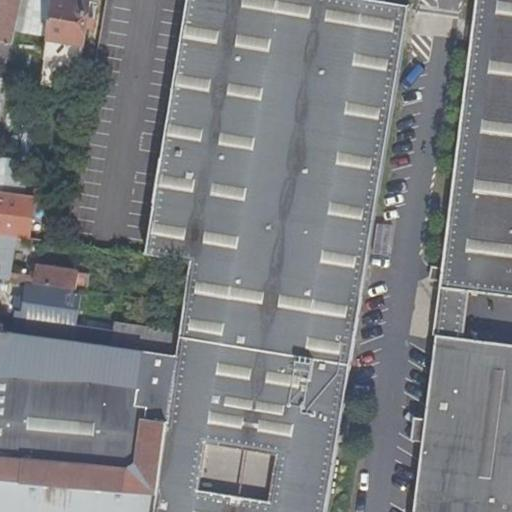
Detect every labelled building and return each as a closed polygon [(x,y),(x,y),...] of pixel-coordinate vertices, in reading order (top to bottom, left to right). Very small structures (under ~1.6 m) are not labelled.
[(18,0),(0,0),(0,77),(4,78),(18,0)] [(55,0),(50,37),(88,44),(94,0),(55,0)] [(350,358),(361,291),(364,274),(367,257),(367,256),(404,44),(406,44),(410,12),(411,5),(382,0),(189,0),(148,255),(193,261),(182,335),(350,358)] [(511,0),(478,0),(476,21),(472,52),(445,270),(443,284),(442,290),(472,294),(502,298),(511,212),(511,0)] [(406,44),(428,47),(433,15),(410,12),(406,44)] [(476,21),(466,19),(462,51),(472,52),(476,21)] [(0,171),(0,194),(24,197),(26,184),(27,176),(0,171)] [(57,189),(26,184),(24,197),(56,202),(57,189)] [(55,209),(56,202),(24,197),(0,194),(0,234),(12,236),(22,237),(23,228),(7,227),(11,203),(55,209)] [(511,212),(502,298),(511,299),(511,212)] [(37,253),(38,240),(22,237),(12,236),(10,249),(37,253)] [(364,274),(361,291),(376,301),(376,294),(376,277),(379,261),(367,256),(367,257),(364,274)] [(376,294),(376,301),(393,311),(399,270),(379,261),(376,277),(376,294)] [(0,279),(31,283),(81,291),(84,272),(40,266),(39,276),(12,272),(11,275),(0,273),(0,279)] [(443,284),(445,270),(433,269),(432,282),(443,284)] [(431,286),(399,270),(393,311),(425,331),(431,286)] [(79,329),(80,328),(84,291),(81,291),(31,283),(29,294),(26,322),(79,329)] [(472,294),(442,290),(431,286),(425,331),(440,340),(466,343),(472,294)] [(18,321),(26,322),(29,294),(15,292),(11,320),(18,321)] [(0,329),(17,332),(18,321),(11,320),(0,318),(0,329)] [(79,329),(26,322),(18,321),(17,332),(89,342),(91,329),(80,328),(79,329)] [(117,326),(116,333),(116,346),(179,355),(182,335),(117,326)] [(0,482),(159,495),(179,355),(116,346),(89,342),(17,332),(0,329),(0,482)] [(116,346),(116,333),(91,329),(89,342),(116,346)] [(326,511),(346,392),(350,365),(351,359),(350,358),(182,335),(179,355),(159,495),(156,511),(326,511)] [(511,511),(511,350),(466,343),(440,340),(437,361),(417,491),(414,511),(511,511)] [(363,366),(350,365),(346,392),(358,394),(363,366)] [(0,482),(0,511),(156,511),(159,495),(0,482)] [(401,511),(414,511),(417,491),(405,490),(401,511)]
